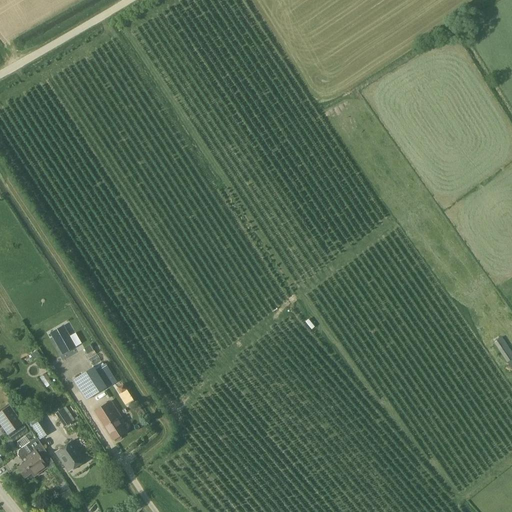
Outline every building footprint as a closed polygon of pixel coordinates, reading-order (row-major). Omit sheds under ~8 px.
[(507,363),(511,359),(511,353),(502,337),(494,343),(507,363)] [(86,356),(77,339),(64,346),(73,363),(86,356)] [(88,400),(104,391),(98,381),(82,390),(88,400)] [(124,425),(121,420),(111,406),(109,402),(95,411),(113,440),(126,432),(121,426),(124,425)] [(10,406),(0,412),(0,420),(9,434),(23,424),(10,406)] [(64,408),(56,414),(65,427),(70,423),(71,425),(75,423),(64,408)] [(29,421),(40,438),(50,432),(38,415),(29,421)] [(21,460),(26,457),(28,460),(17,468),(24,478),(31,474),(33,477),(54,462),(36,438),(18,451),(18,455),(21,460)] [(69,472),(85,461),(72,441),(55,453),(69,472)]
